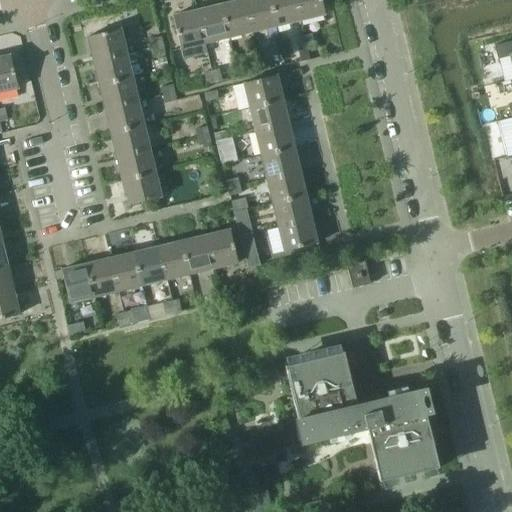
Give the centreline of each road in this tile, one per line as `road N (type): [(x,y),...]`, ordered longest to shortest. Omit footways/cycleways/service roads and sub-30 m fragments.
road 1 (residential): [(495,511),(435,252)]
road 2 (residential): [(435,252),(374,0)]
road 3 (residential): [(71,230),(51,143),(58,122),(28,0)]
